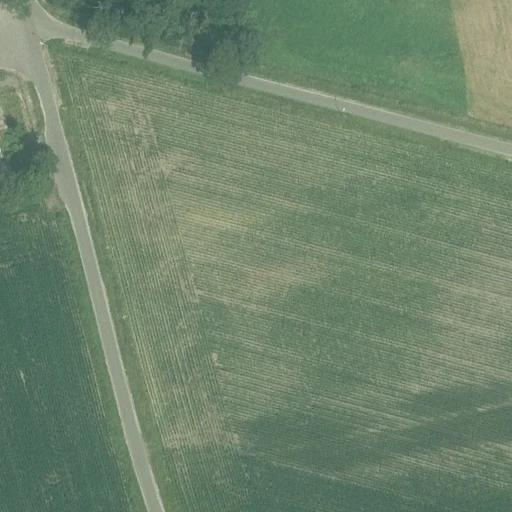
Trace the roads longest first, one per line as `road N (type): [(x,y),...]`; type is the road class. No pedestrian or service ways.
road 1 (unclassified): [(155,511),(26,20)]
road 2 (unclassified): [(511,150),(26,20)]
